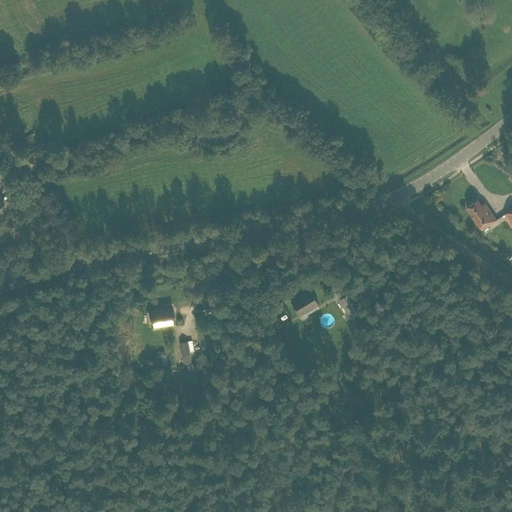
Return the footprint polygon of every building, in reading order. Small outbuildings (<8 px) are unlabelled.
[(466,207),(482,229),(496,219),(485,202),(481,205),(477,199),(466,207)] [(290,301),(295,310),(299,315),(317,304),(309,290),(290,301)] [(348,293),(338,299),(349,319),(359,313),(348,293)] [(159,325),(173,322),(171,307),(149,310),(152,326),(153,332),(160,330),(159,325)] [(328,323),(333,330),(344,322),(339,315),(328,323)] [(180,343),(181,353),(183,363),(190,362),(187,342),(180,343)]
